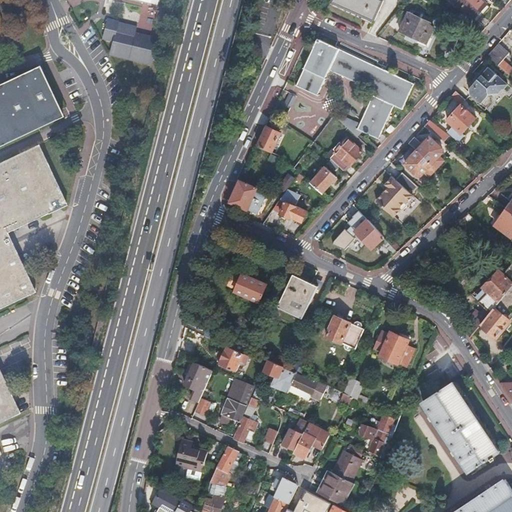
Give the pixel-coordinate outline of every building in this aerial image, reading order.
[(333,0),(332,2),(373,20),(382,0),(333,0)] [(481,0),(455,0),(454,3),(472,19),(486,4),(481,0)] [(409,11),(399,30),(426,42),(433,26),(429,24),(430,22),(409,11)] [(113,28),(115,21),(104,18),(100,38),(110,40),(107,53),(147,62),(152,37),(132,32),(113,28)] [(134,25),(115,21),(113,28),(132,32),(134,25)] [(155,37),(152,37),(147,62),(149,63),(155,37)] [(330,71),(351,81),(374,92),(358,129),(362,131),(378,138),(394,105),(402,109),(414,84),(318,39),(297,83),(318,95),(330,71)] [(499,43),(488,55),(509,74),(511,71),(511,66),(504,59),(509,53),(499,43)] [(0,83),(0,144),(61,115),(37,65),(0,83)] [(475,86),(468,93),(479,102),(488,94),(498,93),(499,89),(503,89),(508,83),(489,66),(473,84),(475,86)] [(351,81),(334,117),(359,138),(362,131),(358,129),(374,92),(351,81)] [(466,91),(468,93),(475,86),(473,84),(466,91)] [(456,90),(451,95),(461,104),(466,99),(456,90)] [(476,118),(461,104),(447,120),(453,125),(462,133),(463,133),(467,128),(471,124),(476,118)] [(430,119),(424,125),(444,141),(449,135),(430,119)] [(462,133),(453,125),(448,131),(459,141),(465,135),(463,133),(462,133)] [(258,146),(272,152),(281,133),(267,127),(258,146)] [(415,135),(409,142),(420,151),(437,167),(444,159),(439,154),(445,148),(433,138),(426,145),(415,135)] [(341,140),(327,155),(331,158),(339,166),(343,170),(348,164),(350,165),(362,151),(348,138),(343,142),(341,140)] [(0,309),(36,292),(7,233),(66,204),(38,144),(0,161),(0,309)] [(437,167),(420,151),(407,165),(412,169),(416,173),(420,176),(425,171),(430,175),(437,167)] [(335,171),(339,166),(331,158),(326,163),(335,171)] [(320,173),(311,182),(322,193),(337,177),(325,166),(323,169),(321,167),(318,171),(320,173)] [(418,185),(403,171),(396,178),(392,175),(385,183),(389,186),(376,200),(394,216),(400,209),(403,209),(407,204),(407,201),(414,194),(412,193),(418,185)] [(293,182),(296,178),(290,173),(280,187),(286,191),(288,189),(293,182)] [(267,192),(240,179),(230,202),(237,205),(257,214),(267,192)] [(301,195),(288,189),(286,191),(277,204),(274,209),(281,213),(291,218),(292,216),(303,221),(307,211),(296,206),(301,195)] [(511,206),(497,223),(511,235),(511,206)] [(392,252),(395,249),(359,210),(347,221),(371,248),(381,240),(392,252)] [(511,262),(503,272),(499,269),(484,286),(485,287),(489,290),(479,300),(486,307),(491,312),(494,308),(511,285),(511,262)] [(227,270),(222,281),(237,288),(235,290),(260,302),(267,284),(244,273),(242,276),(227,270)] [(318,285),(312,283),(294,274),(278,307),(303,318),(317,287),(318,285)] [(315,277),(312,283),(318,285),(317,287),(321,289),(324,281),(315,277)] [(511,285),(494,308),(502,315),(504,314),(507,316),(506,319),(509,322),(511,318),(511,312),(509,310),(511,306),(511,285)] [(489,290),(485,287),(475,297),(479,300),(489,290)] [(486,307),(479,316),(484,320),(486,317),(491,312),(486,307)] [(484,320),(480,324),(496,338),(497,336),(509,322),(506,319),(507,316),(504,314),(502,315),(494,308),(491,312),(486,317),(484,320)] [(479,316),(474,312),(465,324),(468,329),(479,316)] [(336,316),(326,335),(355,349),(364,329),(336,316)] [(468,329),(473,333),(480,324),(484,320),(479,316),(468,329)] [(509,322),(497,336),(500,339),(511,324),(509,322)] [(382,352),(380,356),(405,367),(414,348),(407,345),(409,340),(391,332),(390,334),(382,330),(373,348),(382,352)] [(250,348),(232,339),(220,365),(238,374),(250,348)] [(298,358),(292,370),(297,372),(302,374),(308,362),(298,358)] [(287,367),(269,359),(264,369),(276,375),(278,376),(275,384),(289,390),(292,384),(293,381),(296,375),(297,372),(292,370),(287,367)] [(200,399),(214,371),(196,363),(185,385),(196,391),(194,396),(200,399)] [(0,423),(20,414),(0,370),(0,423)] [(278,376),(276,375),(271,386),(288,393),(289,390),(275,384),(278,376)] [(296,375),(293,381),(292,384),(312,394),(311,397),(320,402),(328,387),(317,383),(317,384),(296,375)] [(255,387),(238,378),(221,413),(239,422),(255,387)] [(350,381),(344,394),(352,397),(356,399),(365,403),(367,399),(358,395),(362,387),(350,381)] [(453,382),(423,401),(468,472),(499,453),(453,382)] [(511,383),(499,384),(500,385),(511,403),(511,402),(511,383)] [(292,384),(289,390),(310,400),(311,397),(312,394),(292,384)] [(253,395),(234,437),(244,442),(246,438),(251,440),(259,423),(250,419),(252,414),(253,414),(260,399),(253,395)] [(203,398),(197,410),(204,414),(210,401),(203,398)] [(378,428),(393,435),(396,426),(393,424),(394,420),(383,416),(380,422),(378,428)] [(282,444),(295,450),(307,427),(309,423),(309,422),(301,418),(294,429),(290,427),(282,444)] [(369,451),(383,458),(393,435),(378,428),(373,426),(362,421),(360,428),(361,433),(368,436),(372,434),(374,438),(374,439),(369,451)] [(309,423),(307,427),(295,450),(294,452),(306,458),(312,444),(323,449),(330,436),(320,431),(321,428),(309,423)] [(278,431),(270,428),(265,440),(273,444),(275,439),(278,431)] [(209,451),(193,446),(195,441),(184,438),(177,464),(203,472),(209,451)] [(360,447),(348,442),(345,448),(357,454),(360,447)] [(239,451),(229,446),(211,480),(216,482),(225,486),(226,486),(232,473),(229,471),(239,451)] [(331,470),(349,479),(360,456),(343,448),(331,470)] [(243,453),(239,451),(229,471),(232,473),(234,474),(241,462),(238,461),(243,453)] [(313,488),(315,490),(326,468),(324,467),(313,488)] [(315,490),(335,500),(337,501),(349,479),(331,470),(326,468),(315,490)] [(290,475),(286,473),(283,478),(284,479),(282,483),(277,480),(274,485),(280,488),(276,497),(289,504),(298,486),(290,475)] [(511,511),(511,489),(505,479),(455,511),(511,511)] [(161,507),(157,511),(193,511),(198,505),(194,503),(162,487),(153,503),(161,507)] [(305,511),(307,509),(312,511),(328,511),(333,503),(313,493),(307,490),(306,493),(302,499),(300,498),(294,511),(287,508),(285,511),(305,511)] [(208,491),(204,508),(202,511),(221,511),(227,498),(208,491)] [(285,511),(287,508),(289,504),(276,497),(270,494),(264,504),(270,507),(267,511),(285,511)]
